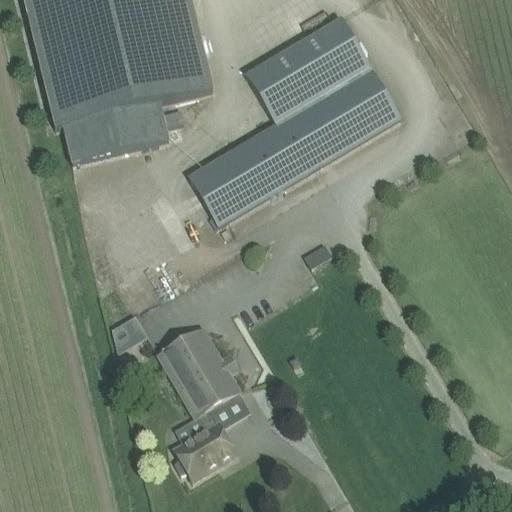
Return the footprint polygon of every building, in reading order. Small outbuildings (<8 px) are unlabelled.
[(60,133),(68,168),(167,147),(167,145),(159,107),(208,96),(186,0),(43,0),(49,1),(27,6),(23,2),(52,135),(60,133)] [(340,24),(245,80),(276,131),(189,183),(219,235),(401,126),(340,24)] [(185,126),(182,115),(164,119),(167,130),(185,126)] [(303,261),(311,274),(331,262),(330,261),(324,250),(303,261)] [(108,331),(120,368),(151,359),(139,321),(108,331)] [(217,430),(210,418),(209,416),(241,398),(229,378),(233,376),(234,371),(230,365),(226,364),(222,366),(203,335),(159,361),(196,425),(198,423),(199,425),(206,437),(174,456),(179,465),(175,470),(182,481),(188,479),(193,488),(220,472),(238,462),(219,429),(217,430)]
